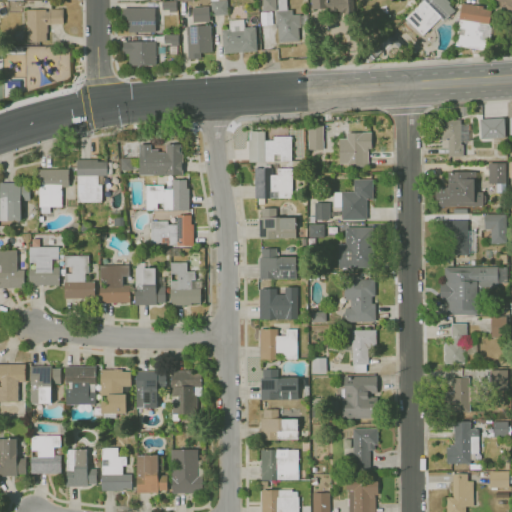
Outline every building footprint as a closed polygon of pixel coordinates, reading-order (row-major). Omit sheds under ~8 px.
[(227,14),(226,0),(210,0),(211,15),(227,14)] [(276,41),(298,40),(298,26),(306,26),(305,12),(286,12),(285,0),(261,0),(261,10),(275,9),(276,41)] [(310,0),(310,11),(353,11),(353,0),(310,0)] [(421,0),(404,17),(421,35),(440,16),(444,19),(455,9),(446,0),(421,0)] [(511,0),(496,0),(511,24),(511,0)] [(461,3),(455,45),(486,49),(492,7),(461,3)] [(192,21),(209,20),(208,5),(192,6),(192,21)] [(124,7),(124,32),(154,31),(154,6),(124,7)] [(62,8),(25,8),(25,41),(47,41),(46,24),(62,23),(62,8)] [(228,28),(221,29),(222,52),(256,51),(255,26),(243,26),(243,19),(228,19),(228,28)] [(187,25),(188,58),(200,58),(199,52),(211,52),(210,24),(187,25)] [(155,64),(155,40),(122,41),(122,52),(128,52),(128,65),(155,64)] [(503,117),(479,119),(480,139),(504,137),(503,117)] [(459,119),(460,143),(462,144),(462,155),(447,155),(447,140),(441,140),(441,120),(459,119)] [(323,126),(308,125),(307,150),(323,150),(323,126)] [(266,162),(249,162),(249,140),(251,140),(251,131),(265,131),(265,141),(269,141),(269,140),(274,140),(274,137),(292,137),(292,161),(266,161),(266,162)] [(371,131),(371,148),(368,148),(368,165),(347,166),(347,163),(339,163),(338,138),(346,138),(346,132),(371,131)] [(139,166),(140,166),(140,145),(151,145),(152,149),(159,149),(159,153),(166,153),(166,144),(181,144),(181,154),(183,154),(183,175),(140,175),(140,174),(139,174),(139,171),(139,166)] [(139,171),(131,171),(131,170),(121,170),(121,158),(139,158),(139,166),(139,171)] [(102,202),(78,203),(78,176),(77,176),(77,160),(98,159),(98,161),(108,161),(108,176),(98,176),(98,179),(99,179),(100,185),(102,185),(103,185),(103,190),(102,190),(102,202)] [(504,162),(488,162),(488,183),(504,183),(504,162)] [(259,204),(259,199),(255,199),(255,168),(273,168),(273,175),(278,175),(277,169),(292,168),(293,198),(265,199),(265,204),(259,204)] [(50,213),(41,213),(41,206),(40,206),(40,192),(37,192),(37,185),(39,185),(39,169),(69,169),(69,187),(62,187),(62,206),(50,206),(50,213)] [(476,171),(447,172),(448,188),(436,188),(436,206),(482,205),(482,192),(474,192),(474,178),(476,178),(476,171)] [(366,219),(341,219),(341,191),(353,191),(353,178),(372,178),(372,199),(366,199),(366,219)] [(189,210),(173,210),(165,210),(165,203),(158,203),(158,210),(147,210),(147,186),(164,185),(164,189),(173,189),(173,180),(187,180),(187,189),(189,189),(189,210)] [(21,221),(0,221),(0,183),(21,183),(21,185),(30,185),(30,201),(21,201),(21,221)] [(328,202),(314,202),(314,219),(329,219),(328,202)] [(275,239),(259,239),(259,217),(262,217),(262,208),(277,208),(277,217),(280,217),(280,218),(296,218),(296,238),(275,238),(275,239)] [(505,213),(484,214),(484,229),(489,229),(490,243),(506,242),(505,213)] [(194,246),(177,246),(177,245),(169,245),(169,246),(162,246),(162,245),(151,245),(151,221),(160,221),(160,220),(162,220),(162,221),(168,221),(168,225),(177,225),(177,215),(191,215),(191,216),(194,216),(194,246)] [(466,220),(443,220),(443,254),(467,254),(466,220)] [(323,223),(308,223),(308,237),(323,237),(323,223)] [(344,227),(344,266),(372,266),(372,227),(344,227)] [(60,285),(29,285),(29,270),(36,270),(36,263),(30,263),(30,247),(59,247),(59,259),(53,259),(53,267),(60,267),(60,285)] [(276,279),(260,279),(260,258),(261,258),(261,249),(277,249),(277,257),(297,257),(297,271),(297,279),(276,279)] [(0,288),(0,250),(17,250),(17,270),(24,270),(24,288),(0,288)] [(86,298),(65,299),(64,282),(65,282),(65,256),(90,255),(90,273),(86,273),(86,282),(95,282),(96,296),(86,296),(86,298)] [(157,305),(135,305),(135,268),(136,268),(136,263),(145,263),(145,268),(156,268),(156,277),(165,277),(165,287),(166,287),(166,302),(157,302),(157,305)] [(191,305),(170,305),(170,289),(171,289),(171,263),(187,263),(187,271),(195,271),(195,280),(191,280),(191,281),(202,281),(202,289),(201,289),(201,303),(191,303),(191,305)] [(131,303),(100,303),(100,287),(101,265),(130,265),(130,276),(123,276),(123,285),(131,285),(131,303)] [(505,267),(497,267),(497,265),(443,266),(443,280),(437,280),(438,301),(446,301),(446,314),(476,313),(475,286),(497,286),(497,282),(506,282),(505,267)] [(373,280),(373,295),(370,295),(370,303),(373,303),(374,321),(343,321),(343,305),(349,305),(349,300),(343,300),(343,280),(373,280)] [(298,320),(286,320),(286,319),(276,319),(260,319),(260,289),(277,289),(277,295),(285,294),(285,287),(298,287),(298,320)] [(505,316),(490,316),(490,337),(506,336),(505,316)] [(465,323),(451,323),(451,341),(442,341),(442,363),(462,362),(462,338),(465,338),(465,323)] [(261,360),(260,329),(278,329),(278,336),(286,336),(286,330),(297,329),(298,358),(276,359),(261,360)] [(375,330),(351,330),(352,363),(367,363),(367,348),(375,343),(375,330)] [(18,402),(0,402),(0,386),(2,386),(2,380),(0,380),(0,364),(25,364),(25,382),(18,382),(18,402)] [(51,403),(31,403),(31,383),(30,383),(30,366),(51,366),(52,368),(61,368),(61,384),(52,384),(52,387),(51,387),(51,403)] [(96,405),(66,405),(66,388),(73,388),(72,383),(65,383),(65,367),(96,366),(96,384),(97,384),(97,390),(89,390),(89,392),(96,392),(96,405)] [(127,413),(101,413),(101,401),(108,401),(108,396),(101,396),(101,387),(101,386),(101,370),(115,370),(115,369),(123,369),(123,372),(131,372),(131,394),(127,394),(127,413)] [(298,400),(274,400),(261,400),(261,378),(264,378),(263,369),(278,369),(278,378),(298,378),(298,400)] [(506,369),(489,369),(490,411),(508,411),(506,369)] [(198,415),(172,415),(172,387),(171,387),(171,371),(185,371),(185,370),(192,370),(192,373),(202,373),(202,396),(198,396),(198,415)] [(158,408),(144,408),(136,408),(136,371),(157,371),(157,373),(166,373),(166,389),(158,389),(158,408)] [(343,375),(344,417),(376,417),(376,374),(343,375)] [(469,376),(452,377),(453,413),(470,413),(469,376)] [(278,440),(261,440),(261,419),(264,419),(264,409),(279,409),(279,418),(282,418),(282,419),(298,419),(298,439),(278,439),(278,440)] [(477,428),(470,428),(469,421),(452,421),(453,443),(449,444),(450,446),(446,447),(446,463),(470,463),(470,436),(477,436),(477,428)] [(507,421),(492,421),(493,437),(507,436),(507,421)] [(351,428),(376,427),(377,444),(373,444),(373,450),(369,450),(370,458),(352,458),(351,428)] [(31,473),(31,458),(32,458),(31,436),(61,436),(61,447),(60,447),(60,455),(62,455),(62,473),(31,473)] [(17,476),(0,476),(0,439),(17,439),(17,459),(26,459),(26,473),(17,473),(17,476)] [(123,491),(101,491),(101,474),(102,474),(102,448),(118,448),(118,457),(127,457),(127,465),(123,466),(123,474),(132,474),(132,489),(123,489),(123,491)] [(194,493),(172,493),(172,477),(171,477),(171,468),(179,468),(179,462),(172,462),(172,449),(198,450),(198,461),(204,461),(204,475),(198,475),(198,476),(203,476),(203,491),(194,491),(194,493)] [(298,482),(277,482),(277,480),(262,480),(261,450),(277,450),(277,449),(288,449),(288,450),(299,450),(299,479),(298,479),(298,482)] [(67,487),(66,470),(67,470),(67,450),(87,450),(87,465),(87,469),(97,469),(97,484),(88,484),(88,486),(67,487)] [(137,493),(137,456),(157,456),(165,456),(165,471),(158,471),(158,476),(167,475),(168,490),(159,491),(159,493),(137,493)] [(507,471),(488,471),(489,487),(508,487),(507,471)] [(466,473),(451,473),(452,496),(446,497),(446,511),(465,511),(465,506),(472,505),(472,481),(466,481),(466,473)] [(375,496),(375,511),(348,511),(348,489),(346,489),(346,481),(378,481),(378,494),(375,494),(375,496)] [(262,511),(262,490),(292,490),(292,492),(297,492),(298,497),(299,497),(299,511),(262,511)] [(329,511),(329,492),(312,492),(312,511),(329,511)]
